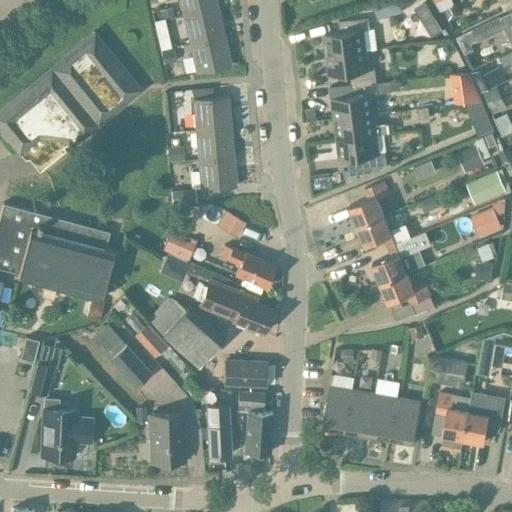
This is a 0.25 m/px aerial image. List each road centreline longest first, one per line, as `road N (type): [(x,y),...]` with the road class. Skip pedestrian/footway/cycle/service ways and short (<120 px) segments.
road 1 (residential): [(290,482),(296,252),(265,0)]
road 2 (residential): [(239,499),(0,485)]
road 3 (residential): [(511,495),(290,482)]
